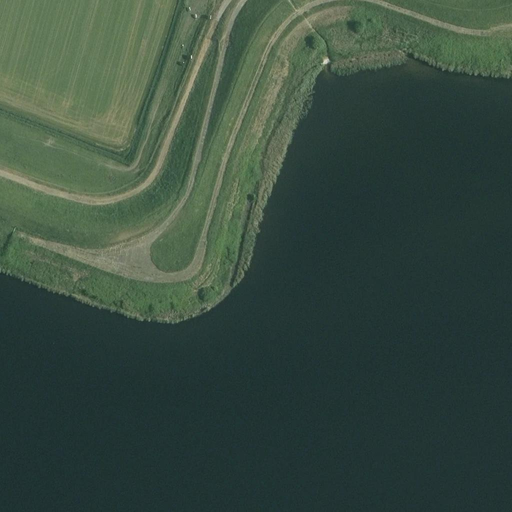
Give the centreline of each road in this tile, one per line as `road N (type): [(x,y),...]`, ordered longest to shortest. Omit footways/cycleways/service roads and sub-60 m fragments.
road 1 (unclassified): [(333,0),(297,12),(272,38),(188,270),(159,278),(140,253)]
road 2 (track): [(227,0),(161,159),(131,197),(71,200),(0,172)]
road 3 (unclassified): [(140,253),(182,196),(242,0)]
road 4 (unclassified): [(494,35),(360,0)]
